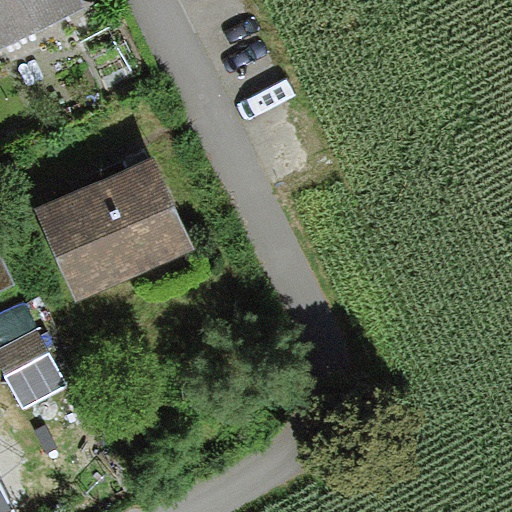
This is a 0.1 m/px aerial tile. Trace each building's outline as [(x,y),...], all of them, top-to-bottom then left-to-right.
[(0,0),(0,46),(87,2),(85,0),(0,0)] [(155,156),(35,210),(75,300),(196,245),(155,156)] [(0,248),(0,290),(17,283),(0,248)] [(26,303),(0,317),(0,361),(25,409),(70,385),(26,303)] [(0,487),(0,511),(6,511),(11,510),(0,487)]
